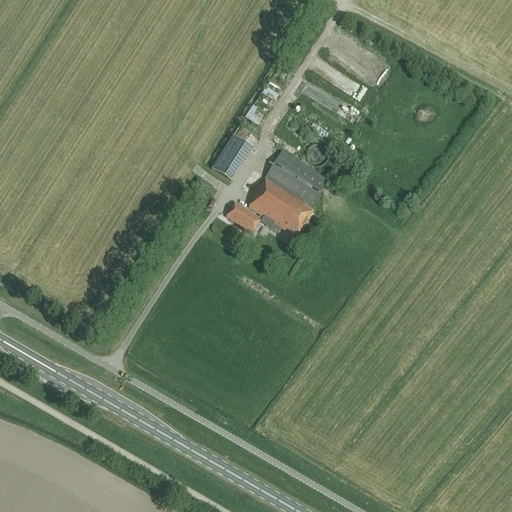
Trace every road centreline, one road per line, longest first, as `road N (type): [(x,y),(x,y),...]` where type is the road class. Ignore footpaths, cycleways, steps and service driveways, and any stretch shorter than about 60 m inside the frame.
road 1 (unclassified): [(359,511),(0,305)]
road 2 (secondary): [(297,511),(0,339)]
road 3 (unclassified): [(222,511),(0,382)]
road 4 (track): [(347,2),(263,134),(262,149),(224,192)]
road 5 (track): [(511,92),(347,2)]
